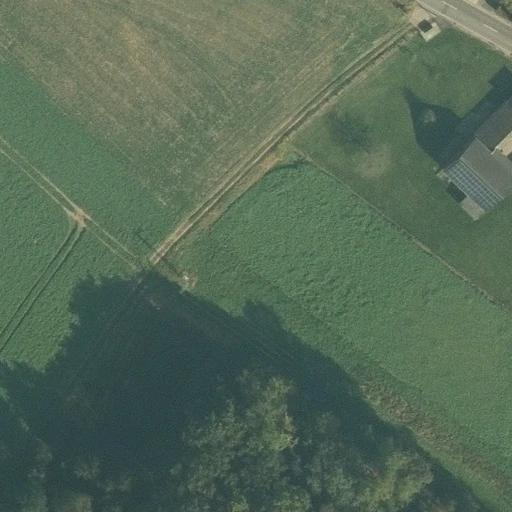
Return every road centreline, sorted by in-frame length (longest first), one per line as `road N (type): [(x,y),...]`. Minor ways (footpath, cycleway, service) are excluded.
road 1 (track): [(160,275),(203,220),(443,2)]
road 2 (track): [(160,275),(467,511)]
road 3 (track): [(0,506),(160,275)]
